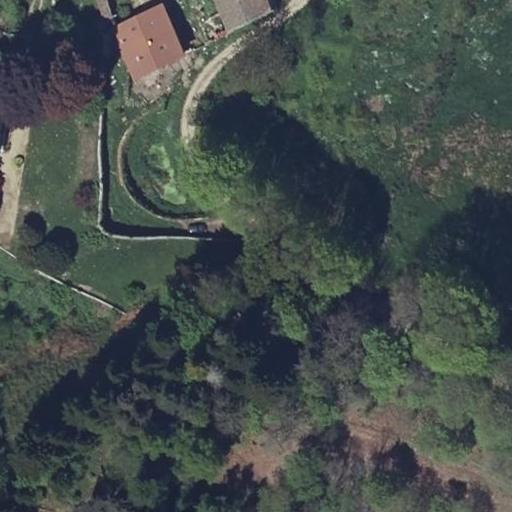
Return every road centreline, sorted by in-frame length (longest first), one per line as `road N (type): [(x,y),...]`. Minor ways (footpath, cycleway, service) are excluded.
road 1 (track): [(298,0),(201,83),(185,161),(358,295),(511,393)]
road 2 (track): [(358,295),(476,294),(511,305)]
